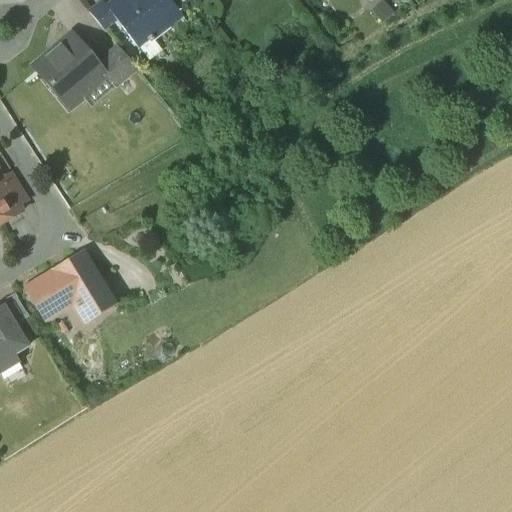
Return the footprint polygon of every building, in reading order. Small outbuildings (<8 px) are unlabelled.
[(122,0),(107,12),(117,24),(138,52),(148,45),(149,47),(153,44),(151,42),(181,19),(166,0),(122,0)] [(102,5),(88,16),(104,35),(117,24),(107,12),(102,5)] [(67,113),(104,81),(106,80),(96,67),(71,37),(31,71),(67,113)] [(148,45),(138,52),(148,64),(161,54),(153,44),(149,47),(148,45)] [(117,50),(96,67),(106,80),(104,81),(112,91),(135,72),(117,50)] [(12,176),(1,183),(16,208),(27,201),(12,176)] [(1,183),(0,180),(0,227),(21,215),(16,208),(1,183)] [(83,256),(27,290),(45,321),(73,305),(78,313),(82,311),(90,313),(93,318),(113,306),(83,256)] [(27,349),(3,309),(0,310),(0,374),(18,364),(13,357),(27,349)]
